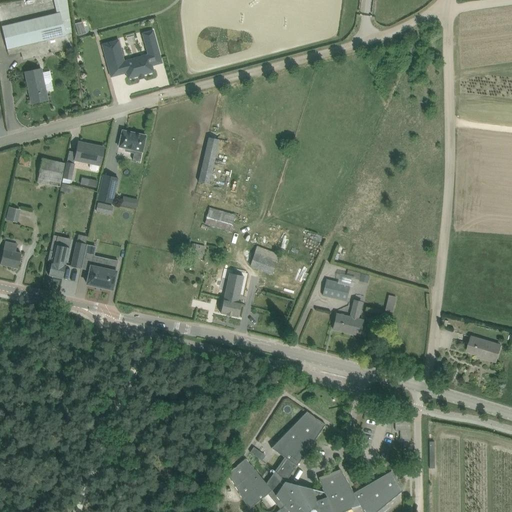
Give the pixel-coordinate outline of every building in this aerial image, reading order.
[(23,60),(73,48),(72,40),(73,40),(67,0),(53,0),(57,14),(2,27),(9,55),(21,52),(23,60)] [(82,22),(75,24),(78,36),(86,33),(82,22)] [(127,68),(129,77),(139,74),(140,74),(140,73),(144,72),(144,73),(145,73),(145,72),(155,69),(153,63),(163,60),(154,28),(143,31),(149,52),(125,58),(122,47),(105,52),(108,61),(121,58),(124,69),(127,68)] [(48,100),(41,69),(25,72),(32,104),(48,100)] [(133,160),(140,162),(142,152),(146,136),(123,130),(119,147),(126,148),(126,151),(134,153),(133,160)] [(209,185),(219,140),(209,137),(199,183),(205,184),(209,185)] [(79,142),(75,159),(101,164),(104,148),(79,142)] [(61,183),(64,163),(41,159),(38,179),(61,183)] [(67,162),(64,177),(71,178),(74,164),(67,162)] [(104,175),(98,200),(113,203),(118,178),(104,175)] [(88,186),(96,187),(98,181),(90,179),(88,186)] [(130,198),(128,207),(136,209),(138,200),(130,198)] [(96,211),(104,213),(106,204),(98,203),(96,211)] [(17,223),(20,210),(8,207),(5,220),(17,223)] [(231,231),(236,215),(210,207),(205,223),(231,231)] [(77,240),(75,250),(74,250),(70,267),(80,270),(84,252),(86,242),(77,240)] [(18,268),(21,254),(15,253),(17,243),(5,241),(0,264),(18,268)] [(202,258),(205,245),(193,243),(190,256),(202,258)] [(63,278),(65,266),(70,247),(55,244),(54,252),(50,251),(48,261),(52,261),(49,275),(63,278)] [(96,247),(87,245),(82,268),(90,270),(87,284),(112,289),(116,271),(106,269),(108,259),(94,256),(96,247)] [(272,275),(274,269),(277,260),(262,255),(264,249),(257,246),(250,267),(272,275)] [(359,280),(361,274),(348,270),(346,276),(359,280)] [(238,317),(242,301),(239,301),(244,277),(229,273),(221,313),(238,317)] [(361,274),(359,281),(368,283),(370,276),(361,274)] [(350,285),(327,279),(323,295),(346,301),(350,285)] [(359,336),(363,319),(359,318),(361,310),(351,308),(349,316),(337,313),(333,329),(359,336)] [(496,362),(501,345),(472,336),(468,351),(482,355),(482,358),(496,362)] [(285,482),(293,471),(301,459),(326,425),(307,411),(271,448),(285,457),(280,464),(267,483),(246,459),(246,458),(228,473),(249,509),(267,494),(280,509),(276,511),(343,511),(353,509),(352,508),(360,505),(363,511),(364,510),(365,511),(376,511),(403,491),(403,490),(397,481),(396,478),(395,477),(392,472),(392,471),(373,481),(354,493),(340,469),(319,477),(325,492),(285,482)] [(399,441),(412,441),(412,420),(396,420),(396,431),(399,431),(399,441)] [(254,447),(250,452),(256,456),(259,451),(254,447)]
